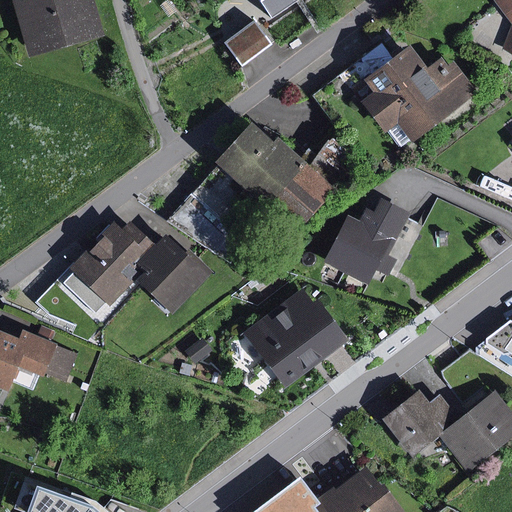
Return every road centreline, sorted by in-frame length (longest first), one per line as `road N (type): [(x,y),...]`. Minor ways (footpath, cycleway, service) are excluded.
road 1 (residential): [(200,511),(511,274)]
road 2 (residential): [(177,155),(383,0)]
road 3 (residential): [(0,282),(177,155)]
road 4 (residential): [(127,0),(177,155)]
